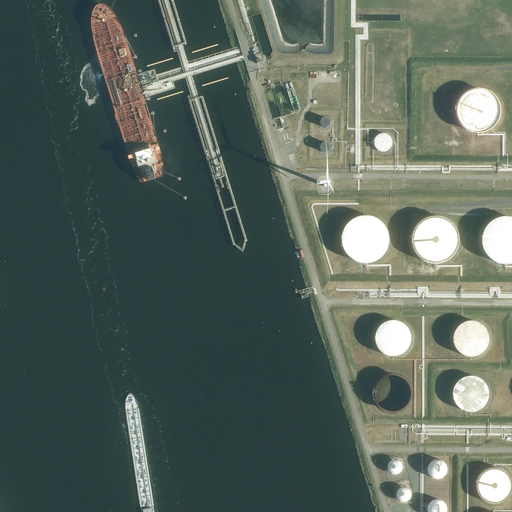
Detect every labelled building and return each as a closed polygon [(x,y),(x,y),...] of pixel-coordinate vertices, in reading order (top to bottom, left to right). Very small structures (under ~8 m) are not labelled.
[(460,99),(459,100),(458,101),(457,102),(457,103),(457,105),(456,106),(456,107),(456,108),(456,109),(456,110),(456,111),(456,112),(456,113),(456,115),(456,116),(456,117),(457,118),(457,119),(457,120),(458,121),(458,122),(459,124),(460,125),(462,127),(462,128),(463,128),(464,129),(465,130),(466,131),(468,131),(469,132),(470,132),(471,133),(472,133),(473,133),(475,134),(476,134),(478,134),(479,134),(480,134),(481,134),(482,134),(483,133),(485,133),(486,133),(487,132),(488,132),(489,131),(490,130),(491,130),(492,129),(493,128),(494,127),(495,126),(496,125),(497,124),(497,123),(498,122),(499,121),(499,120),(499,118),(500,118),(500,117),(500,116),(500,114),(500,113),(501,112),(501,111),(500,110),(500,108),(500,107),(500,105),(499,104),(499,103),(498,102),(498,101),(497,99),(496,98),(495,97),(495,96),(494,95),(493,95),(492,94),(491,93),(490,92),(489,92),(488,91),(487,91),(485,90),(483,90),(482,89),(480,89),(478,89),(476,89),(474,89),(473,90),(472,90),(470,90),(469,91),(468,92),(467,92),(466,93),(465,93),(464,94),(462,95),(462,96),(461,97),(460,99)] [(300,108),(294,90),(287,92),(294,113),(301,111),(300,110),(302,109),(301,107),(300,108)] [(323,118),(323,119),(322,119),(322,120),(321,120),(321,121),(321,122),(321,123),(321,124),(321,125),(321,126),(322,126),(322,127),(323,127),(324,128),(325,128),(326,128),(327,128),(327,127),(328,127),(329,126),(330,125),(330,124),(330,123),(330,122),(330,121),(329,120),(328,119),(327,118),(326,118),(325,118),(324,118),(323,118)] [(392,139),(391,139),(391,138),(391,137),(390,136),(389,136),(388,135),(387,134),(386,134),(385,134),(384,134),(383,134),(382,134),(381,134),(380,134),(379,135),(378,135),(377,136),(376,137),(375,138),(375,139),(375,140),(374,141),(374,142),(374,143),(374,144),(374,145),(375,146),(375,147),(376,148),(377,149),(378,150),(379,151),(380,151),(381,152),(382,152),(383,152),(384,152),(385,152),(386,151),(387,151),(388,151),(389,150),(390,149),(391,148),(391,147),(392,146),(392,145),(392,144),(392,143),(392,142),(392,141),(392,140),(392,139)] [(324,143),(323,144),(322,144),(322,145),(321,145),(321,146),(320,147),(320,148),(320,149),(321,149),(321,150),(322,151),(322,152),(323,152),(324,153),(325,153),(326,153),(327,153),(327,152),(328,152),(329,151),(330,150),(330,149),(330,148),(330,147),(330,146),(330,145),(329,145),(329,144),(328,144),(327,143),(326,143),(325,143),(324,143)] [(363,216),(361,216),(360,216),(358,217),(357,217),(356,217),(355,218),(353,219),(352,220),(351,221),(349,222),(348,223),(347,224),(346,225),(345,227),(345,228),(344,229),(343,230),(343,232),(342,233),(342,234),(342,236),(342,238),(342,239),(342,240),(342,241),(342,242),(342,244),(342,245),(343,246),(343,247),(343,248),(344,249),(344,250),(345,250),(345,252),(346,253),(347,254),(348,255),(349,256),(350,257),(351,258),(352,259),(353,260),(355,260),(357,261),(359,262),(360,262),(362,262),(363,263),(364,263),(365,263),(367,263),(368,263),(370,262),(371,262),(373,262),(374,261),(376,260),(377,260),(378,259),(379,258),(381,257),(382,256),(383,255),(384,253),(385,252),(386,251),(387,250),(387,249),(387,248),(387,247),(388,246),(388,245),(389,243),(389,242),(389,241),(389,240),(389,238),(389,237),(389,236),(389,235),(388,234),(388,232),(387,231),(387,230),(387,229),(386,228),(385,226),(384,225),(383,224),(382,223),(381,221),(379,220),(378,219),(377,218),(375,218),(374,217),(372,217),(371,216),(369,216),(368,216),(366,215),(364,216),(363,216)] [(443,263),(444,262),(445,262),(447,261),(448,260),(449,259),(450,259),(451,258),(452,257),(454,255),(454,254),(455,253),(456,252),(457,251),(457,249),(457,248),(458,248),(458,247),(458,246),(458,245),(459,244),(459,242),(459,240),(459,239),(459,238),(459,237),(458,236),(458,234),(458,233),(457,231),(456,230),(456,229),(455,228),(454,226),(453,225),(452,224),(451,223),(450,222),(449,221),(448,220),(446,219),(445,219),(444,218),(442,218),(441,217),(439,217),(438,217),(436,217),(435,217),(433,217),(432,217),(431,217),(430,217),(428,218),(427,218),(426,219),(424,220),(423,220),(421,221),(420,222),(419,223),(418,224),(417,225),(416,226),(416,227),(415,228),(414,229),(414,230),(413,231),(413,232),(413,233),(412,235),(412,236),(412,237),(412,238),(412,239),(412,240),(412,241),(412,243),(412,244),(412,245),(412,246),(413,247),(413,249),(414,250),(414,251),(415,252),(416,253),(416,254),(417,255),(417,256),(418,257),(419,258),(420,259),(421,260),(423,261),(425,261),(426,262),(428,263),(430,263),(431,264),(433,264),(434,264),(436,264),(438,264),(440,264),(441,263),(443,263)] [(511,217),(511,218),(510,217),(509,217),(508,217),(506,217),(504,217),(503,217),(501,217),(500,218),(498,218),(497,218),(495,219),(494,220),(493,221),(492,221),(490,222),(489,223),(488,224),(488,225),(486,226),(486,227),(485,229),(484,230),(484,231),(483,232),(483,234),(482,235),(482,236),(482,237),(482,238),(482,239),(482,240),(482,241),(482,242),(482,243),(482,244),(482,246),(483,247),(483,248),(483,249),(484,250),(484,251),(485,252),(486,254),(487,255),(487,256),(488,256),(489,258),(491,259),(492,260),(494,261),(495,262),(497,263),(499,263),(501,264),(502,264),(504,264),(505,264),(507,264),(508,264),(510,264),(511,263),(511,217)] [(403,353),(404,353),(405,352),(406,351),(407,350),(408,349),(408,348),(409,347),(409,346),(410,345),(410,344),(410,343),(411,342),(411,341),(411,340),(411,339),(411,338),(411,337),(411,336),(411,335),(410,334),(410,333),(410,332),(410,331),(409,330),(409,329),(408,328),(407,327),(406,326),(405,325),(404,324),(403,323),(402,323),(401,322),(400,322),(399,321),(398,321),(397,321),(396,321),(395,320),(394,320),(392,320),(391,320),(390,321),(389,321),(388,321),(387,321),(386,322),(385,322),(384,323),(383,323),(382,324),(381,325),(380,326),(379,327),(379,328),(378,328),(377,329),(377,330),(376,331),(376,332),(376,333),(375,334),(375,335),(375,336),(375,337),(375,338),(375,339),(375,340),(375,341),(375,342),(375,343),(376,344),(376,345),(377,346),(378,348),(378,349),(379,350),(380,351),(381,352),(382,353),(383,354),(385,355),(386,355),(387,355),(388,356),(390,356),(392,356),(393,357),(394,357),(395,356),(396,356),(397,356),(399,356),(400,355),(402,354),(403,353)] [(484,352),(485,351),(485,350),(486,349),(487,348),(487,347),(488,346),(488,345),(488,344),(489,343),(489,342),(489,341),(489,340),(489,339),(489,338),(489,337),(489,335),(489,334),(488,333),(488,332),(488,331),(487,330),(487,329),(486,328),(485,328),(485,327),(484,326),(483,325),(482,324),(481,324),(480,323),(479,323),(478,322),(477,322),(475,321),(474,321),(472,321),(471,321),(470,321),(469,321),(468,321),(467,321),(466,322),(465,322),(463,323),(462,323),(461,324),(460,325),(459,325),(458,326),(458,327),(457,328),(456,328),(456,329),(455,330),(455,331),(454,332),(454,333),(454,334),(453,335),(453,336),(453,337),(453,339),(453,340),(453,341),(453,343),(454,344),(454,345),(454,346),(455,347),(456,348),(456,349),(457,350),(458,352),(460,353),(461,354),(462,354),(463,355),(465,356),(466,356),(468,357),(469,357),(470,357),(471,357),(473,357),(475,357),(476,356),(478,356),(479,355),(480,354),(481,354),(483,353),(483,352),(484,352)] [(409,401),(410,400),(410,399),(410,398),(411,397),(411,396),(411,395),(411,394),(411,393),(411,392),(411,391),(411,390),(410,389),(410,388),(410,387),(409,386),(409,385),(408,384),(408,383),(407,382),(406,381),(405,380),(404,379),(403,379),(402,378),(401,377),(400,377),(399,376),(398,376),(397,376),(396,376),(394,375),(393,375),(392,375),(391,376),(390,376),(389,376),(387,376),(386,377),(385,377),(384,378),(382,379),(381,379),(381,380),(379,381),(379,382),(378,383),(377,385),(376,386),(376,387),(376,388),(375,389),(375,390),(375,391),(375,392),(375,393),(375,395),(375,396),(375,397),(375,398),(376,399),(376,400),(376,401),(377,403),(378,404),(379,405),(380,406),(381,407),(382,408),(383,408),(384,409),(385,410),(387,411),(388,411),(390,411),(392,412),(393,412),(395,411),(396,411),(397,411),(399,411),(400,410),(401,410),(402,409),(403,409),(404,408),(405,407),(406,405),(407,405),(407,404),(408,404),(408,403),(409,401)] [(487,401),(488,400),(488,399),(488,398),(489,397),(489,396),(489,395),(489,394),(489,392),(489,391),(488,390),(488,389),(488,388),(488,387),(487,386),(487,385),(486,384),(485,383),(484,382),(483,381),(483,380),(482,380),(481,379),(480,378),(479,378),(478,377),(477,377),(475,376),(473,376),(472,376),(471,376),(470,376),(469,376),(468,376),(466,377),(465,377),(463,377),(463,378),(462,378),(460,379),(459,380),(459,381),(458,381),(457,382),(457,383),(456,383),(455,384),(455,385),(455,386),(454,386),(454,387),(454,388),(453,389),(453,390),(453,391),(453,392),(453,393),(453,394),(453,396),(453,397),(453,399),(454,400),(454,401),(454,402),(455,402),(455,403),(456,404),(456,405),(457,406),(458,407),(459,408),(460,408),(461,409),(462,410),(464,411),(465,411),(467,412),(469,412),(470,412),(472,412),(473,412),(475,412),(476,411),(478,411),(479,410),(480,409),(481,409),(482,408),(483,407),(484,406),(485,405),(486,404),(486,403),(487,403),(487,402),(487,401)] [(446,474),(446,473),(446,472),(447,472),(447,471),(447,470),(447,469),(447,468),(447,467),(446,467),(446,466),(446,465),(445,464),(445,463),(444,463),(444,462),(443,461),(442,461),(441,460),(439,460),(438,460),(438,459),(436,460),(434,460),(433,460),(432,461),(431,462),(430,463),(429,463),(429,464),(428,465),(428,466),(428,467),(428,468),(427,468),(427,469),(427,470),(428,471),(428,472),(428,473),(429,474),(429,475),(430,476),(431,477),(432,477),(433,478),(435,479),(436,479),(437,479),(438,479),(439,479),(440,479),(441,478),(442,478),(443,477),(444,476),(445,475),(446,474)] [(402,467),(402,466),(402,465),(402,464),(401,463),(400,462),(399,461),(398,460),(397,460),(396,460),(395,460),(394,460),(393,460),(392,460),(391,461),(390,461),(390,462),(389,462),(389,463),(388,463),(388,464),(388,465),(388,466),(388,467),(388,468),(388,469),(388,470),(389,471),(389,472),(390,472),(390,473),(391,473),(392,474),(393,474),(394,474),(395,474),(396,474),(397,474),(398,474),(399,473),(400,472),(401,471),(402,470),(402,469),(402,468),(402,467)] [(511,482),(511,481),(511,480),(511,479),(510,478),(510,477),(509,476),(509,475),(508,474),(507,473),(506,472),(505,471),(504,470),(503,470),(502,469),(501,469),(500,468),(499,468),(498,468),(497,468),(496,468),(495,467),(493,467),(491,468),(490,468),(488,468),(487,469),(485,470),(484,471),(483,471),(482,472),(481,473),(480,474),(479,475),(479,476),(478,477),(478,478),(477,479),(477,480),(477,481),(476,482),(476,483),(476,484),(476,485),(476,486),(476,487),(476,488),(476,489),(477,490),(477,491),(477,492),(478,493),(478,494),(479,495),(479,496),(480,497),(481,498),(482,499),(483,500),(484,500),(485,501),(486,502),(487,502),(488,503),(489,503),(490,503),(492,503),(493,504),(494,504),(495,504),(497,503),(498,503),(500,503),(501,502),(502,502),(503,501),(504,501),(505,500),(506,499),(507,498),(508,497),(509,496),(509,495),(510,494),(511,493),(511,492),(511,491),(511,490),(511,489),(511,488),(511,482)] [(411,492),(410,492),(410,491),(410,490),(409,490),(409,489),(408,489),(407,488),(406,488),(406,487),(405,487),(404,487),(403,487),(402,487),(401,488),(400,488),(399,489),(398,490),(397,491),(397,492),(396,493),(396,494),(396,495),(396,496),(397,497),(397,498),(398,499),(398,500),(399,501),(400,501),(401,501),(401,502),(402,502),(403,502),(404,502),(405,502),(406,501),(407,501),(408,501),(408,500),(409,500),(409,499),(410,499),(410,498),(410,497),(411,497),(411,496),(411,495),(411,494),(411,493),(411,492)] [(446,511),(447,511),(447,510),(447,509),(447,508),(447,507),(446,506),(446,505),(445,504),(445,503),(444,502),(443,502),(443,501),(442,501),(441,500),(440,500),(439,500),(438,499),(437,499),(436,499),(435,500),(434,500),(433,500),(432,501),(431,501),(431,502),(430,502),(430,503),(429,503),(429,504),(428,505),(428,506),(428,507),(427,508),(427,509),(427,510),(428,511),(427,511),(446,511)]
